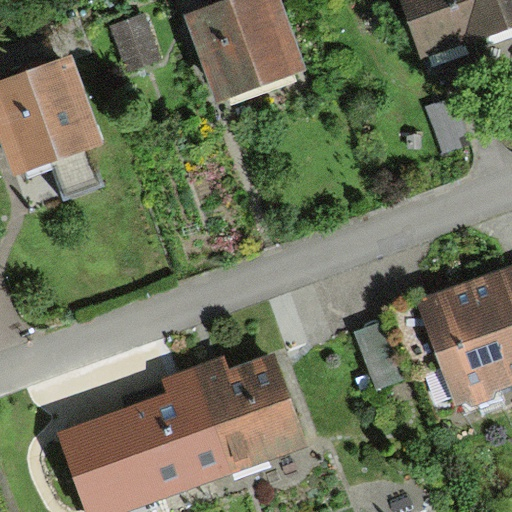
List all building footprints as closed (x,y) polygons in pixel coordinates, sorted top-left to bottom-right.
[(250,0),(233,7),(186,24),(219,112),(307,79),(278,0),(250,0)] [(398,0),(423,67),(470,50),(452,0),(398,0)] [(511,0),(452,0),(470,50),(472,53),(511,37),(511,0)] [(146,17),(111,29),(127,74),(162,62),(146,17)] [(26,82),(0,91),(0,147),(14,186),(105,154),(73,66),(26,82)] [(458,287),(414,303),(453,410),(511,387),(511,267),(507,269),(458,287)] [(387,325),(357,336),(377,394),(408,384),(387,325)] [(193,371),(234,482),(308,455),(274,361),(229,377),(223,361),(207,366),(193,371)] [(129,413),(164,507),(234,482),(193,371),(177,377),(162,383),(168,400),(129,413)] [(81,511),(149,511),(164,507),(129,413),(56,440),(81,511)]
